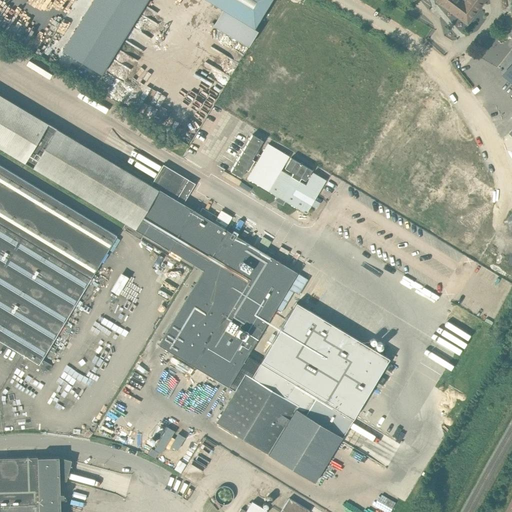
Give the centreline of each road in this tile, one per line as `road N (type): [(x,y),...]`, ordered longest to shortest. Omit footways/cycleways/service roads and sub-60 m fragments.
road 1 (unknown): [(0,59),(326,251),(397,314),(420,375),(422,407),(414,446),(383,492),(334,498),(309,489),(154,390)]
road 2 (unknown): [(0,167),(109,239),(141,278),(146,303),(125,360),(97,403),(56,434),(110,453),(179,511)]
road 3 (unclassified): [(495,222),(499,169),(471,108),(430,57),(341,0)]
